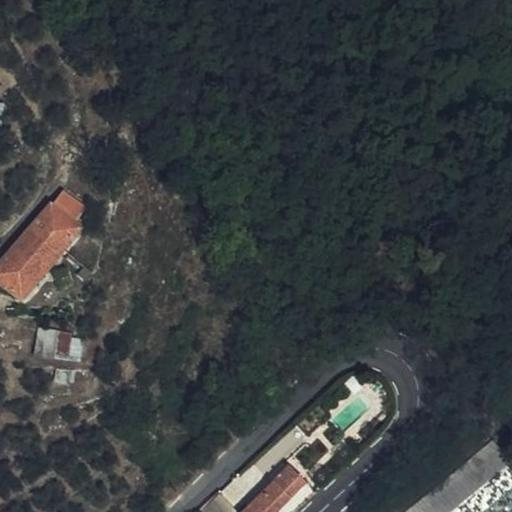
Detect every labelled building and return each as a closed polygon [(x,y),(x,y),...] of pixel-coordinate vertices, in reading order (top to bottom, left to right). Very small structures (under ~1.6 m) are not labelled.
[(56,194),(44,209),(66,227),(78,212),(56,194)] [(74,233),(66,227),(44,209),(30,228),(58,252),(74,233)] [(0,283),(20,300),(58,252),(30,228),(0,268),(0,283)] [(57,339),(40,336),(36,360),(53,363),(57,339)] [(306,471),(291,456),(275,471),(290,486),(306,471)] [(238,506),(243,511),(262,511),(290,486),(275,471),(238,506)] [(228,511),(233,507),(216,489),(201,503),(208,511),(228,511)] [(407,511),(438,511),(427,497),(407,511)]
